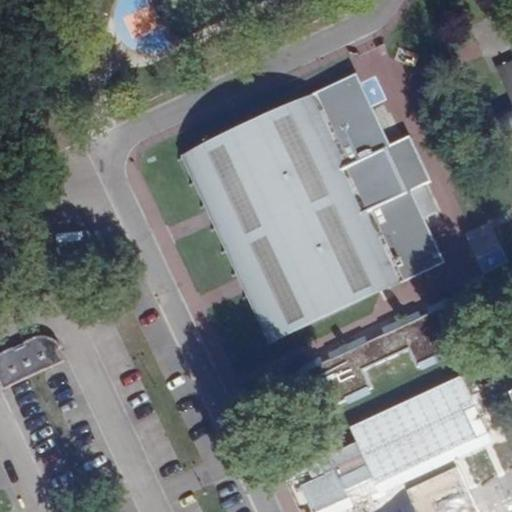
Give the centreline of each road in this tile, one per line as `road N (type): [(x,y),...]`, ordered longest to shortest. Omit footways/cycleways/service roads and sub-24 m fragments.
road 1 (residential): [(274,511),(102,143),(390,8),(391,0)]
road 2 (residential): [(62,307),(158,511)]
